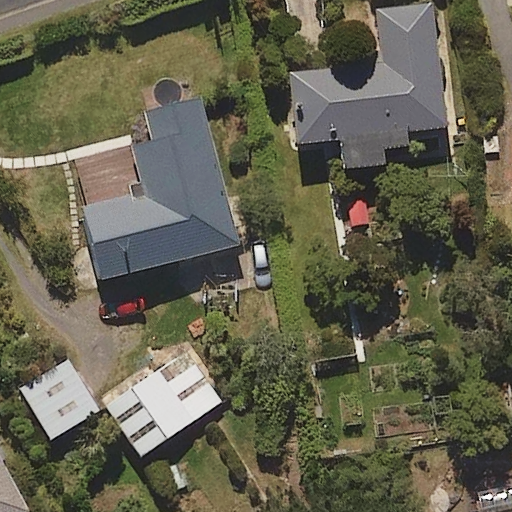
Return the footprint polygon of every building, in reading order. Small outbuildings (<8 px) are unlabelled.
[(428,0),(418,0),(370,5),(375,57),(285,66),(293,140),(335,136),(338,164),(380,160),(378,141),(443,134),(428,0)] [(234,246),(196,102),(140,117),(148,144),(128,149),(140,197),(76,214),(93,283),(234,246)] [(510,188),(509,206),(511,206),(511,122),(511,129),(491,128),(490,188),(510,188)] [(94,405),(66,357),(17,386),(45,434),(94,405)] [(217,406),(184,357),(104,410),(137,460),(217,406)] [(0,511),(8,511),(22,505),(0,460),(0,511)]
